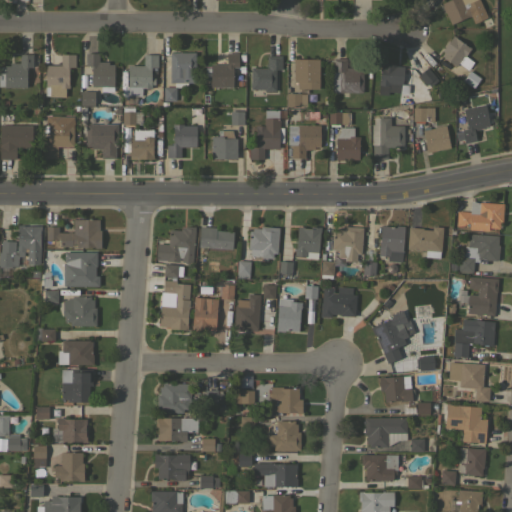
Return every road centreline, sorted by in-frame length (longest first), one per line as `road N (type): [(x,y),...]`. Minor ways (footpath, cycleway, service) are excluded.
road 1 (tertiary): [(0,193),(352,193),(511,167)]
road 2 (residential): [(0,20),(409,31)]
road 3 (residential): [(119,511),(137,193)]
road 4 (residential): [(132,364),(341,357)]
road 5 (residential): [(331,511),(341,357)]
